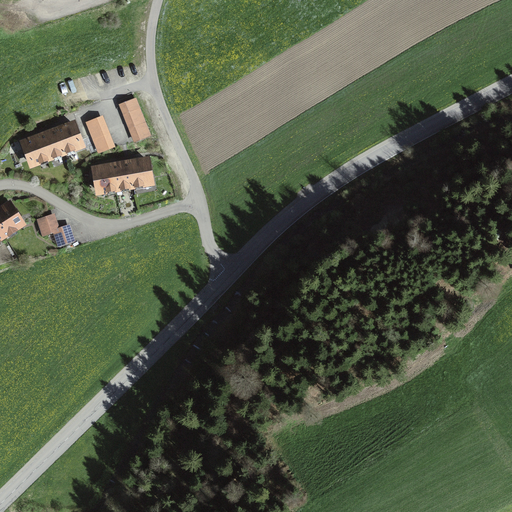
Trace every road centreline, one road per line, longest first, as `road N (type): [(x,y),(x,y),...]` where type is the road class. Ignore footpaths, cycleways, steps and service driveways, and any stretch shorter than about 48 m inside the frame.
road 1 (tertiary): [(231,274),(344,175),(511,85)]
road 2 (tertiary): [(0,504),(231,274)]
road 3 (residential): [(158,0),(152,84),(200,202)]
road 4 (residential): [(0,185),(33,188),(111,224),(200,202)]
